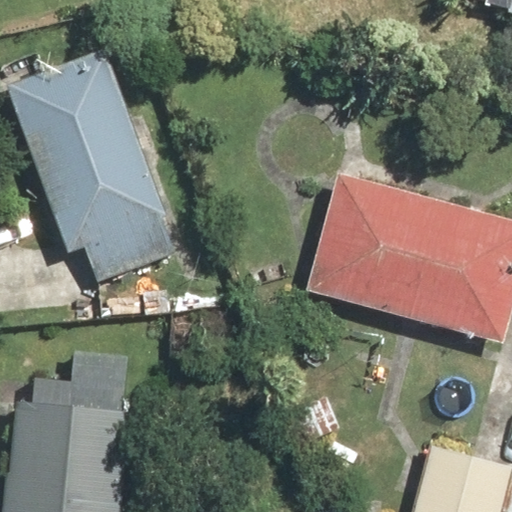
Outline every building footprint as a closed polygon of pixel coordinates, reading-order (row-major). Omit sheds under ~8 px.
[(511,0),(499,0),(497,10),(511,13),(511,0)] [(28,88),(22,90),(82,256),(98,250),(111,286),(189,258),(176,222),(184,219),(124,53),(56,78),(46,51),(19,61),(28,88)] [(511,219),(350,177),(319,292),(511,343),(511,219)] [(353,431),(338,391),(290,409),(305,449),(353,431)] [(136,511),(144,414),(27,404),(18,511),(136,511)] [(511,511),(511,464),(437,444),(418,511),(511,511)]
